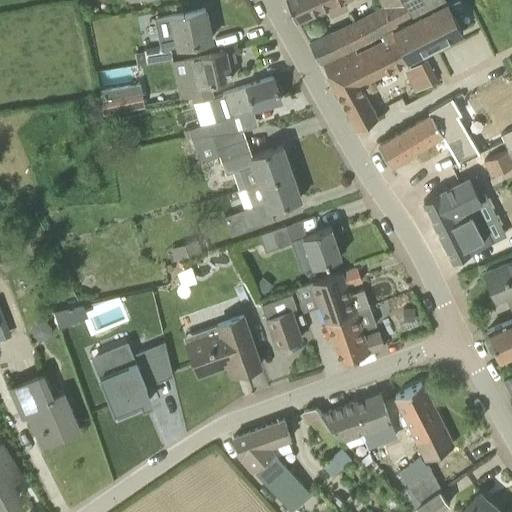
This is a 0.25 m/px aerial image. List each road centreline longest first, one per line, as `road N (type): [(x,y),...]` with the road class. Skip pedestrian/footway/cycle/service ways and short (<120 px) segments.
road 1 (residential): [(94,511),(220,429),(461,342)]
road 2 (residential): [(461,342),(270,0)]
